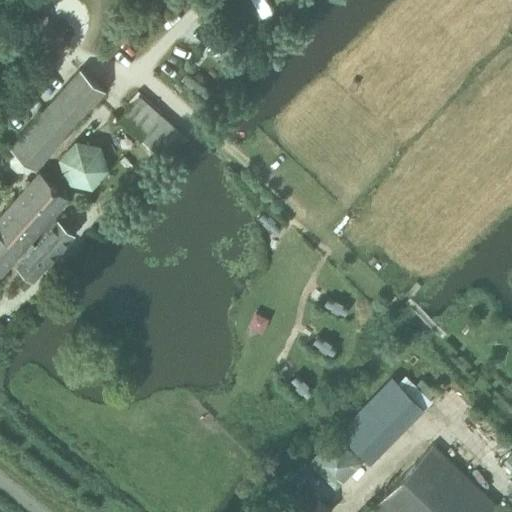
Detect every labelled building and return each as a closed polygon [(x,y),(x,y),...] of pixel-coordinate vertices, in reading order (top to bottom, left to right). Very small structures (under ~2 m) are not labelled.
[(34,166),(104,87),(79,66),(10,144),(34,166)] [(162,154),(183,131),(138,92),(118,115),(162,154)] [(0,270),(13,255),(30,237),(67,194),(38,169),(0,212),(0,270)] [(62,209),(56,216),(34,241),(30,237),(13,255),(18,259),(17,261),(33,276),(73,231),(64,223),(70,216),(62,209)] [(393,374),(340,429),(371,459),(425,404),(393,374)] [(334,436),(311,458),(333,480),(356,458),(334,436)] [(506,511),(432,441),(386,490),(386,489),(370,506),(366,502),(356,511),(506,511)] [(511,451),(506,446),(497,454),(511,468),(511,451)] [(305,483),(277,511),(328,511),(332,509),(305,483)]
